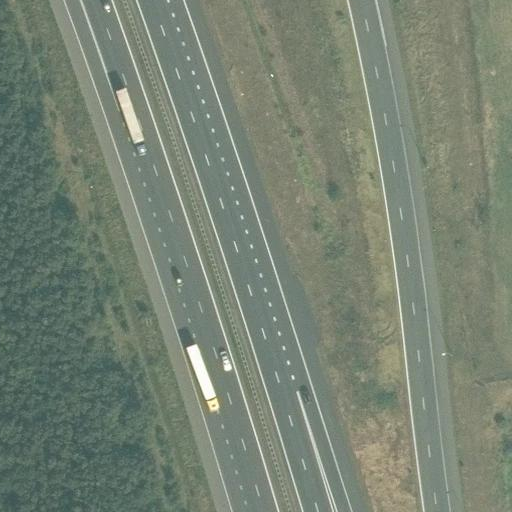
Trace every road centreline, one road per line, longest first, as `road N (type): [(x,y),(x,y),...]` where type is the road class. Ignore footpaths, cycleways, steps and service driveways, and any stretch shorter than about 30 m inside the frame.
road 1 (motorway): [(438,511),(394,173),(360,0)]
road 2 (motorway): [(128,109),(260,511)]
road 3 (motorway): [(268,351),(149,0)]
road 4 (motorway): [(344,511),(320,436),(268,351)]
road 5 (motorway): [(315,511),(268,351)]
road 6 (motorway): [(72,0),(128,109)]
